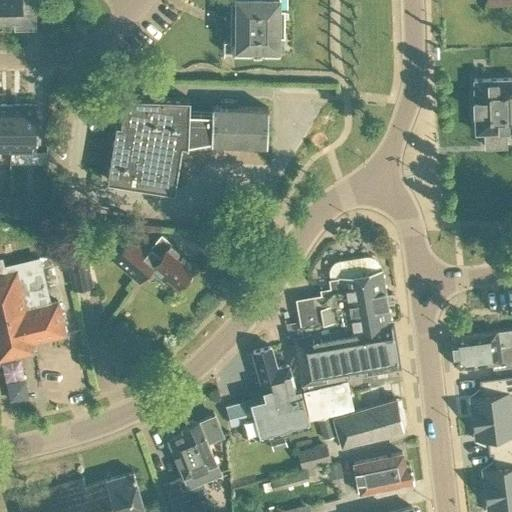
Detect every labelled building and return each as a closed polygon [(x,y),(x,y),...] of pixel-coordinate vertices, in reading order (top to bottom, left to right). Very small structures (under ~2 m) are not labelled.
[(35,8),(35,0),(0,0),(0,22),(21,22),(21,8),(35,8)] [(229,0),(229,12),(284,13),(285,5),(280,5),(280,0),(229,0)] [(284,26),(284,13),(229,12),(229,25),(284,26)] [(284,34),(284,26),(229,25),(229,38),(279,39),(279,34),(284,34)] [(279,39),(229,38),(229,39),(223,39),(223,50),(233,51),(279,52),(279,39)] [(511,76),(474,79),(476,131),(483,131),(484,131),(484,146),(507,145),(506,130),(511,129),(511,76)] [(115,121),(106,178),(173,189),(174,180),(181,141),(187,142),(195,140),(211,137),(211,140),(267,142),(268,105),(237,104),(237,98),(220,97),(220,104),(212,103),(212,111),(197,111),(197,112),(189,110),(189,97),(121,94),(120,122),(115,121)] [(10,102),(0,102),(0,148),(10,148),(10,102)] [(10,148),(35,148),(35,102),(10,102),(10,148)] [(52,181),(51,190),(60,192),(62,182),(52,181)] [(13,202),(13,215),(44,214),(44,208),(34,208),(34,202),(13,202)] [(49,257),(64,253),(70,252),(69,248),(62,219),(41,224),(49,257)] [(169,242),(159,233),(146,249),(130,235),(111,259),(137,281),(148,267),(162,279),(165,275),(177,284),(178,283),(181,284),(185,279),(184,276),(193,264),(168,243),(169,242)] [(84,244),(69,248),(70,252),(64,253),(72,289),(93,285),(84,244)] [(369,255),(364,255),(339,259),(334,261),(331,264),(329,269),(329,273),(329,277),(328,278),(330,287),(320,288),(320,294),(316,295),(318,305),(297,309),(302,338),(294,339),(302,389),(301,389),(307,418),(351,408),(345,379),(340,380),(339,373),(396,363),(386,302),(392,301),(390,292),(384,293),(380,268),(378,269),(378,265),(376,260),(373,257),(369,255)] [(0,359),(23,354),(2,266),(0,258),(0,257),(0,359)] [(57,300),(50,301),(40,257),(22,261),(2,266),(23,354),(34,351),(31,340),(65,332),(57,300)] [(53,265),(43,267),(45,278),(56,276),(53,265)] [(299,320),(286,322),(291,340),(302,338),(299,320)] [(493,366),(511,363),(511,327),(451,335),(454,359),(460,364),(492,360),(493,366)] [(274,367),(269,346),(252,350),(265,396),(226,406),(231,424),(242,420),(247,439),(308,423),(298,388),(292,389),(286,364),(274,367)] [(481,392),(469,394),(472,416),(511,410),(511,401),(511,391),(511,390),(511,372),(479,377),(481,392)] [(399,399),(394,398),(332,416),(341,445),(400,428),(403,421),(399,399)] [(511,410),(472,416),(474,438),(486,436),(488,452),(492,451),(492,450),(511,447),(511,410)] [(183,474),(163,483),(175,511),(204,511),(212,509),(200,481),(220,472),(215,461),(206,440),(222,433),(214,413),(181,426),(183,431),(168,438),(183,474)] [(269,437),(272,449),(287,445),(284,433),(269,437)] [(297,449),(301,467),(330,459),(326,441),(297,449)] [(493,465),(482,466),(484,488),(511,484),(511,447),(492,450),(492,451),(493,465)] [(404,463),(401,451),(352,461),(358,490),(410,480),(406,462),(404,463)] [(145,511),(133,470),(85,484),(82,476),(17,495),(21,511),(145,511)] [(511,511),(511,484),(484,488),(487,510),(499,508),(499,511),(511,511)]
